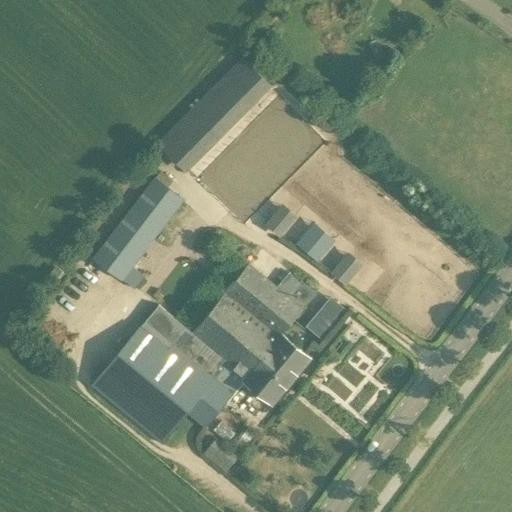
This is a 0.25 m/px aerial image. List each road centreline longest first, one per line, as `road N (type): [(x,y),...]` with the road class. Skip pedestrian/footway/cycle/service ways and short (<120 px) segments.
road 1 (tertiary): [(511,275),(331,511)]
road 2 (unknown): [(266,511),(75,371)]
